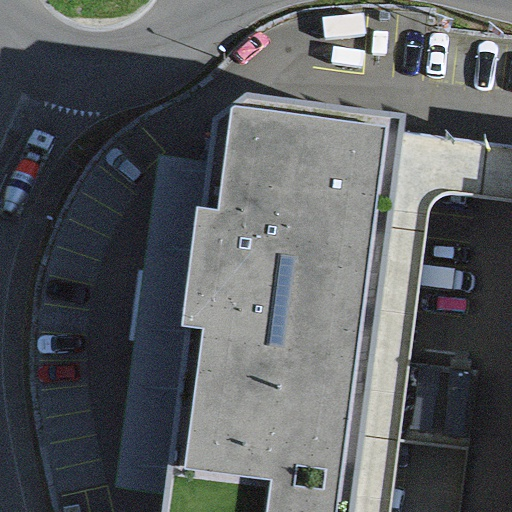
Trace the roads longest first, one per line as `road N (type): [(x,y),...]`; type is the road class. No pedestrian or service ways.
road 1 (unclassified): [(53,57),(88,68),(125,67),(187,29),(203,0)]
road 2 (unclassified): [(53,57),(0,193)]
